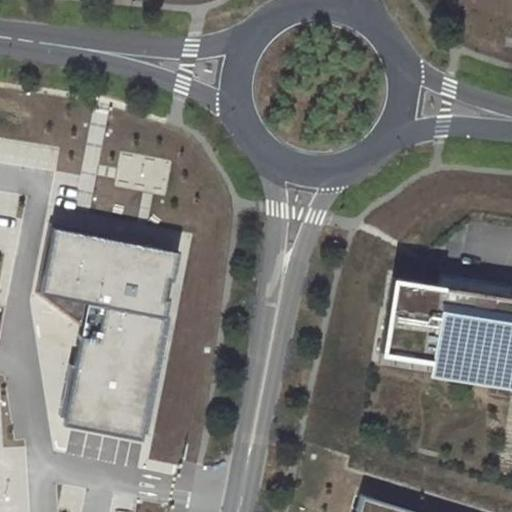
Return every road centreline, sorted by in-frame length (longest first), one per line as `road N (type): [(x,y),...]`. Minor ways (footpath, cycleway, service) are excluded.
road 1 (unclassified): [(238,511),(302,174)]
road 2 (unclassified): [(0,38),(231,75)]
road 3 (unclassified): [(302,174),(339,172),(381,149),(405,97)]
road 4 (unclassified): [(333,2),(280,9),(257,25),(231,75)]
road 5 (unclassified): [(231,75),(231,101),(254,148),(302,174)]
road 6 (unclassified): [(405,97),(396,47),(360,11),(333,2)]
